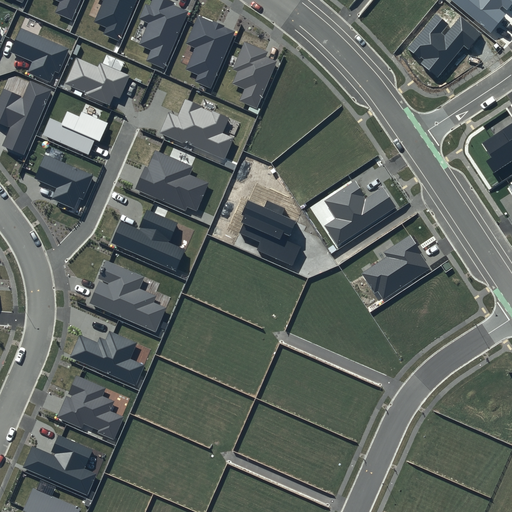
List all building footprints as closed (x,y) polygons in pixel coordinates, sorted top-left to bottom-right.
[(57,0),(60,1),(55,13),(72,20),(80,0),(57,0)] [(136,0),(102,0),(103,0),(94,22),(106,27),(103,35),(119,41),(136,0)] [(174,2),(170,0),(151,0),(149,5),(145,4),(139,19),(148,23),(139,45),(151,50),(146,61),(164,68),(188,12),(173,5),(174,2)] [(511,3),(511,0),(450,0),(490,33),(506,15),(499,9),(502,6),(507,10),(511,3)] [(448,24),(436,14),(407,48),(420,59),(421,57),(424,59),(420,64),(437,78),(464,46),(468,50),(482,34),(461,16),(444,36),(441,33),(448,24)] [(235,31),(197,15),(185,44),(195,48),(186,69),(198,74),(195,81),(211,88),(235,31)] [(70,49),(20,27),(10,52),(32,62),(28,72),(50,82),(55,71),(59,73),(70,49)] [(268,51),(244,41),(232,69),(237,72),(232,84),(245,89),(240,101),(256,108),(276,61),(266,57),(268,51)] [(129,75),(100,62),(98,67),(76,58),(64,85),(110,105),(114,96),(119,99),(129,75)] [(52,90),(30,81),(23,97),(4,89),(0,97),(0,123),(9,128),(2,145),(24,155),(52,90)] [(229,118),(185,99),(177,116),(169,112),(160,132),(224,160),(233,138),(222,133),(229,118)] [(108,123),(81,111),(79,117),(67,111),(61,123),(50,118),(43,134),(88,154),(95,139),(100,141),(108,123)] [(511,124),(483,144),(491,157),(486,161),(494,172),(511,160),(511,124)] [(194,166),(155,150),(147,167),(145,166),(135,189),(184,210),(186,206),(197,210),(209,183),(190,175),(194,166)] [(93,175),(45,154),(34,179),(56,188),(51,199),(74,209),(79,198),(83,199),(93,175)] [(397,207),(383,187),(366,198),(355,181),(324,201),(336,219),(325,226),(338,245),(397,207)] [(267,199),(264,206),(248,199),(241,213),(244,215),(241,222),(244,223),(239,232),(261,242),(258,250),(293,266),(302,246),(288,239),(297,221),(283,215),(286,208),(267,199)] [(177,223),(146,209),(138,229),(120,221),(111,243),(176,271),(185,249),(169,242),(177,223)] [(386,257),(361,274),(374,293),(378,290),(383,299),(430,268),(420,254),(423,253),(410,234),(383,252),(386,257)] [(144,277),(105,260),(97,278),(109,283),(108,285),(99,281),(89,303),(156,332),(167,307),(154,302),(156,296),(139,288),(144,277)] [(97,342),(80,335),(70,357),(135,385),(144,365),(130,359),(137,343),(109,331),(105,340),(99,337),(97,342)] [(105,388),(76,375),(57,418),(81,428),(83,424),(98,430),(97,432),(114,440),(124,417),(110,411),(114,401),(101,396),(105,388)] [(93,450),(58,435),(50,454),(32,446),(23,468),(87,495),(97,474),(85,469),(93,450)] [(79,511),(81,508),(33,488),(23,511),(24,511),(79,511)]
